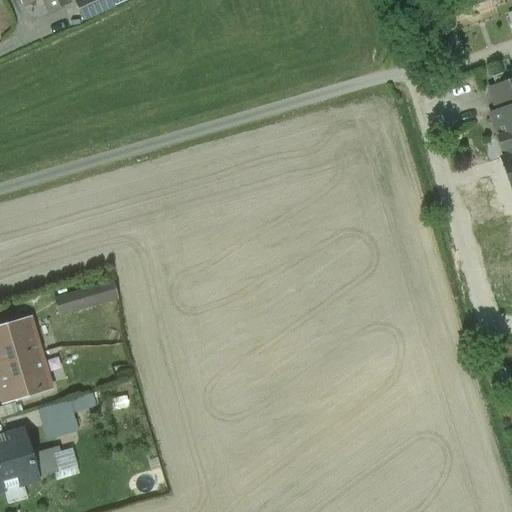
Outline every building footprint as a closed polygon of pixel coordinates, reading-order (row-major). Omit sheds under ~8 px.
[(21,0),(23,4),(32,0),(43,0),(49,11),(68,3),(66,0),(21,0)] [(74,0),(84,19),(126,0),(74,0)] [(511,82),(489,90),(497,113),(511,108),(511,82)] [(511,108),(497,113),(489,116),(504,158),(511,155),(511,108)] [(511,155),(504,158),(501,159),(511,192),(511,191),(511,155)] [(112,282),(53,299),(58,316),(117,299),(112,282)] [(29,319),(0,327),(0,392),(3,402),(50,389),(49,388),(59,385),(54,367),(44,370),(29,319)] [(97,393),(43,408),(52,440),(84,431),(79,412),(101,406),(97,393)] [(24,431),(0,438),(0,489),(38,479),(31,454),(24,431)] [(52,448),(31,454),(38,479),(40,484),(61,478),(52,448)]
